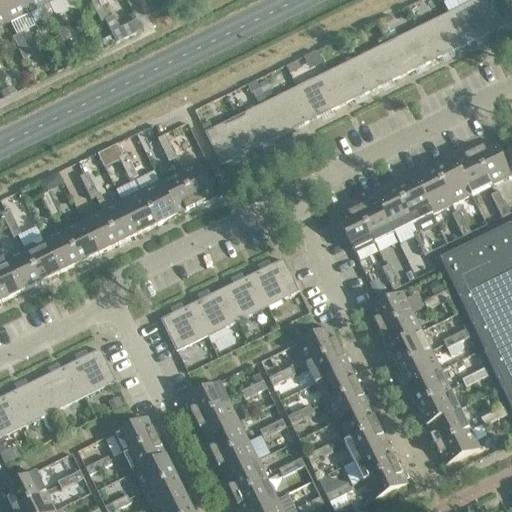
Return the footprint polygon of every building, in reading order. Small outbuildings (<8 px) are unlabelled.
[(29,14),(22,0),(0,0),(0,3),(10,24),(29,14)] [(48,5),(46,0),(22,0),(29,14),(48,5)] [(91,0),(90,1),(95,12),(103,8),(99,0),(91,0)] [(494,33),(478,0),(448,15),(464,48),(494,33)] [(511,23),(511,0),(478,0),(494,33),(511,23)] [(0,28),(10,24),(0,3),(0,28)] [(109,19),(103,8),(95,12),(101,23),(109,19)] [(464,48),(448,15),(418,30),(433,62),(464,48)] [(51,20),(57,31),(65,27),(59,16),(51,20)] [(70,38),(65,27),(57,31),(62,42),(70,38)] [(433,62),(418,30),(388,45),(403,77),(433,62)] [(12,39),(18,50),(26,46),(20,35),(12,39)] [(102,42),(104,48),(113,44),(111,38),(102,42)] [(403,77),(388,45),(357,60),(373,92),(403,77)] [(31,57),(26,46),(18,50),(23,61),(31,57)] [(373,92),(357,60),(327,75),(343,107),(373,92)] [(297,63),(286,68),(290,77),(302,71),(297,63)] [(343,107),(327,75),(297,89),(312,122),(343,107)] [(256,83),(245,88),(250,98),(261,92),(258,87),(256,83)] [(266,83),(258,87),(261,92),(262,96),(270,92),(266,83)] [(13,88),(2,94),(5,100),(16,94),(13,88)] [(312,122),(297,89),(266,104),(282,137),(312,122)] [(282,137),(266,104),(236,119),(252,151),(282,137)] [(252,151),(236,119),(205,134),(221,167),(252,151)] [(171,148),(165,137),(157,140),(163,152),(171,148)] [(494,144),(474,154),(491,188),(511,178),(494,144)] [(176,159),(171,148),(163,152),(168,163),(176,159)] [(491,188),(474,154),(454,163),(471,197),(491,188)] [(132,167),(127,156),(119,159),(124,171),(132,167)] [(471,197),(454,163),(435,173),(452,207),(471,197)] [(199,164),(179,174),(196,209),(216,199),(199,164)] [(138,178),(132,167),(124,171),(130,182),(138,178)] [(452,207),(435,173),(416,182),(432,216),(452,207)] [(196,209),(179,174),(159,184),(176,218),(196,209)] [(93,186),(88,175),(80,179),(85,190),(93,186)] [(432,216),(416,182),(396,192),(413,226),(432,216)] [(176,218),(159,184),(140,193),(157,227),(176,218)] [(99,197),(93,186),(85,190),(91,201),(99,197)] [(413,226),(396,192),(377,201),(394,235),(413,226)] [(157,227),(140,193),(121,203),(138,237),(157,227)] [(490,197),(496,209),(504,205),(498,193),(490,197)] [(54,205),(49,194),(41,198),(47,209),(54,205)] [(394,235),(377,201),(357,211),(374,245),(394,235)] [(138,237),(121,203),(101,212),(118,247),(138,237)] [(60,216),(54,205),(47,209),(52,220),(60,216)] [(509,216),(504,205),(496,209),(501,220),(509,216)] [(374,245),(357,211),(337,221),(354,255),(374,245)] [(118,247),(101,212),(82,222),(99,256),(118,247)] [(452,216),(457,228),(465,224),(459,212),(452,216)] [(15,224),(10,213),(2,217),(7,228),(15,224)] [(99,256),(82,222),(62,231),(79,266),(99,256)] [(21,236),(15,224),(7,228),(13,239),(21,236)] [(511,224),(511,225),(440,260),(485,354),(483,355),(511,412),(511,224)] [(471,235),(465,224),(457,228),(463,239),(471,235)] [(79,266),(62,231),(43,241),(60,275),(79,266)] [(413,235),(418,246),(426,243),(421,231),(413,235)] [(60,275),(43,241),(23,250),(40,285),(60,275)] [(432,254),(426,243),(418,246),(424,258),(432,254)] [(40,285),(23,250),(4,260),(21,294),(40,285)] [(21,294),(4,260),(0,261),(0,300),(2,304),(21,294)] [(299,294),(283,262),(252,277),(268,309),(299,294)] [(382,270),(387,281),(395,277),(390,266),(382,270)] [(268,309),(252,277),(222,292),(238,324),(268,309)] [(401,288),(395,277),(387,281),(393,292),(401,288)] [(379,283),(372,286),(377,298),(385,294),(379,283)] [(446,293),(443,286),(436,289),(439,297),(446,293)] [(238,324),(222,292),(192,306),(207,339),(238,324)] [(450,301),(446,293),(439,297),(435,298),(439,306),(450,301)] [(406,302),(403,294),(368,311),(378,331),(413,314),(425,309),(418,296),(406,302)] [(439,306),(435,298),(424,304),(428,312),(439,306)] [(207,339),(192,306),(161,322),(176,354),(207,339)] [(422,334),(413,314),(378,331),(388,351),(422,334)] [(340,350),(331,330),(296,346),(306,367),(340,350)] [(469,340),(465,332),(454,337),(458,345),(469,340)] [(432,353),(422,334),(388,351),(397,370),(432,353)] [(458,345),(454,337),(443,343),(447,351),(458,345)] [(350,369),(340,350),(306,367),(316,386),(350,369)] [(116,384),(100,351),(69,367),(85,399),(116,384)] [(441,373),(432,353),(397,370),(407,389),(441,373)] [(85,399),(69,367),(39,382),(55,414),(85,399)] [(291,369),(280,375),(284,382),(295,377),(291,369)] [(359,388),(350,369),(316,386),(325,405),(359,388)] [(488,378),(484,371),(473,376),(477,384),(488,378)] [(451,392),(441,373),(407,389),(416,409),(451,392)] [(284,382),(280,375),(268,380),(272,388),(284,382)] [(477,384),(473,376),(462,382),(466,390),(477,384)] [(55,414),(39,382),(8,396),(24,429),(55,414)] [(267,391),(263,383),(252,388),(256,396),(267,391)] [(229,404),(219,384),(185,401),(195,421),(229,404)] [(256,396),(252,388),(240,394),(244,402),(256,396)] [(369,408),(359,388),(325,405),(335,425),(369,408)] [(460,411),(451,392),(416,409),(426,428),(460,411)] [(0,440),(24,429),(8,396),(0,400),(0,440)] [(117,398),(108,403),(112,410),(121,406),(117,398)] [(239,424),(229,404),(195,421),(204,440),(239,424)] [(310,408),(299,413),(303,421),(314,416),(310,408)] [(378,427),(369,408),(335,425),(344,444),(378,427)] [(507,417),(503,409),(492,415),(496,423),(507,417)] [(469,431),(460,411),(426,428),(435,448),(469,431)] [(303,421),(299,413),(287,419),(291,427),(303,421)] [(496,423),(492,415),(481,420),(485,428),(496,423)] [(157,439),(147,419),(113,436),(123,456),(157,439)] [(286,429),(282,422),(271,427),(274,435),(286,429)] [(248,443),(239,424),(204,440),(214,460),(248,443)] [(274,435),(271,427),(259,433),(263,441),(274,435)] [(388,447),(378,427),(344,444),(354,463),(388,447)] [(479,451),(469,431),(435,448),(445,468),(479,451)] [(167,459),(157,439),(123,456),(132,476),(167,459)] [(258,462),(248,443),(214,460),(223,479),(258,462)] [(329,446),(318,452),(322,460),(333,454),(329,446)] [(397,466),(388,447),(354,463),(363,483),(397,466)] [(322,460),(318,452),(306,458),(310,466),(322,460)] [(108,459),(97,464),(100,472),(112,467),(108,459)] [(176,478),(167,459),(132,476),(142,495),(176,478)] [(305,468),(301,460),(290,466),(294,474),(305,468)] [(267,482),(258,462),(223,479),(233,499),(267,482)] [(100,472),(97,464),(85,470),(89,478),(100,472)] [(294,474),(290,466),(278,471),(282,479),(294,474)] [(407,486),(397,466),(363,483),(373,503),(407,486)] [(84,481),(80,473),(69,478),(73,486),(84,481)] [(46,494),(36,474),(14,485),(2,491),(12,511),(46,494)] [(73,486),(69,478),(57,484),(61,491),(73,486)] [(156,511),(186,498),(176,478),(142,495),(150,511),(156,511)] [(325,478),(318,482),(322,489),(338,482),(325,478)] [(254,511),(277,501),(267,482),(233,499),(239,511),(254,511)] [(348,485),(337,491),(341,499),(352,493),(348,485)] [(341,499),(337,491),(325,496),(329,504),(341,499)] [(54,511),(46,494),(12,511),(54,511)] [(127,497),(116,503),(119,511),(131,505),(127,497)] [(192,511),(186,498),(156,511),(192,511)] [(313,511),(324,507),(320,499),(309,505),(312,511),(313,511)] [(282,511),(277,501),(254,511),(282,511)] [(117,511),(119,511),(116,503),(104,509),(105,511),(117,511)]
